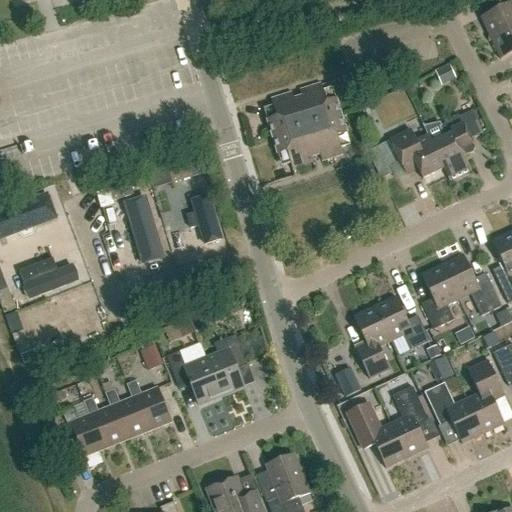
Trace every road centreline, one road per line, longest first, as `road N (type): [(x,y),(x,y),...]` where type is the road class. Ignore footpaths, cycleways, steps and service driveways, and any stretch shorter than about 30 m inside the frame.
road 1 (residential): [(193,25),(273,303)]
road 2 (residential): [(273,303),(511,186)]
road 3 (residential): [(89,511),(108,490),(312,410)]
road 4 (residential): [(511,151),(452,29),(350,47)]
road 5 (residential): [(511,454),(389,511)]
